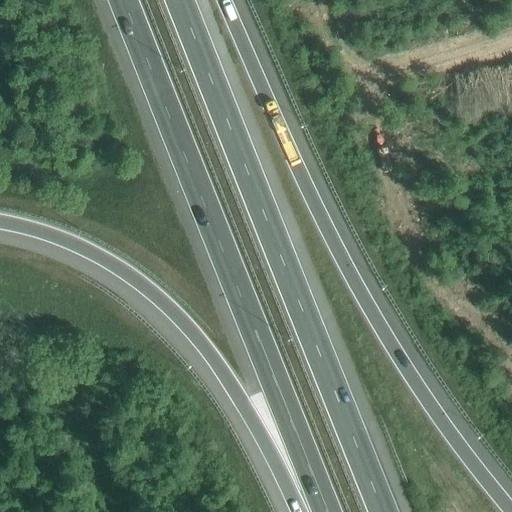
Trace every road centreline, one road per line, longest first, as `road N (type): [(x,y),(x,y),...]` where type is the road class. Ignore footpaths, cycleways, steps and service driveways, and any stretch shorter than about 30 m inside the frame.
road 1 (motorway): [(511,507),(447,428),(367,303),(227,0)]
road 2 (motorway): [(390,511),(178,0)]
road 3 (motorway): [(119,0),(326,511)]
road 4 (motorway): [(0,221),(45,232),(121,271),(186,327),(231,385),(297,511)]
